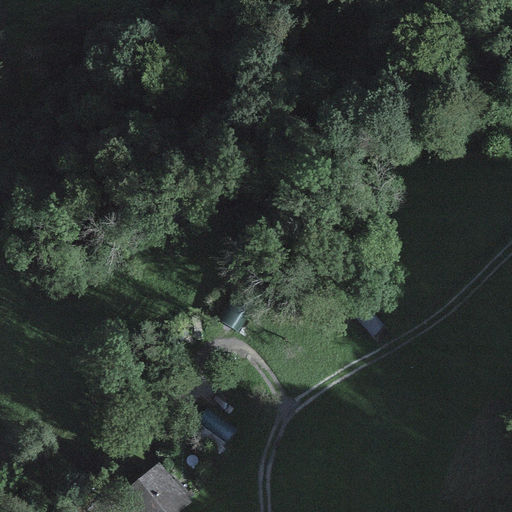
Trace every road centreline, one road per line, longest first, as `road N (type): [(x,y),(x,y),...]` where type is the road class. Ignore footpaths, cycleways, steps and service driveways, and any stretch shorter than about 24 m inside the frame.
road 1 (trunk): [(246,511),(511,55)]
road 2 (track): [(262,511),(264,450),(292,403),(451,310),(511,254)]
